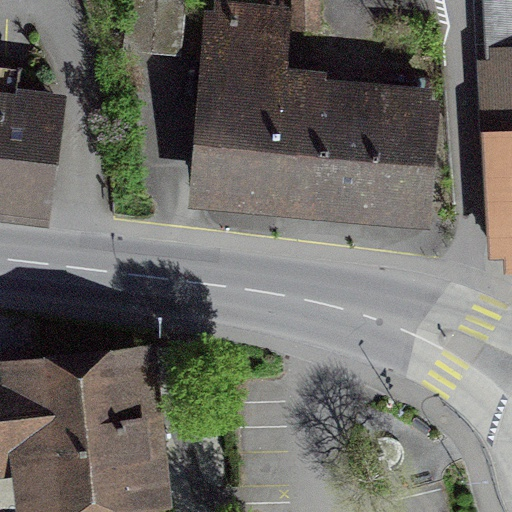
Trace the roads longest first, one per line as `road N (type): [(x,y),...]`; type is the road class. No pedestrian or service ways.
road 1 (secondary): [(0,257),(296,297),(417,334)]
road 2 (residential): [(454,0),(470,237),(456,279),(417,334)]
